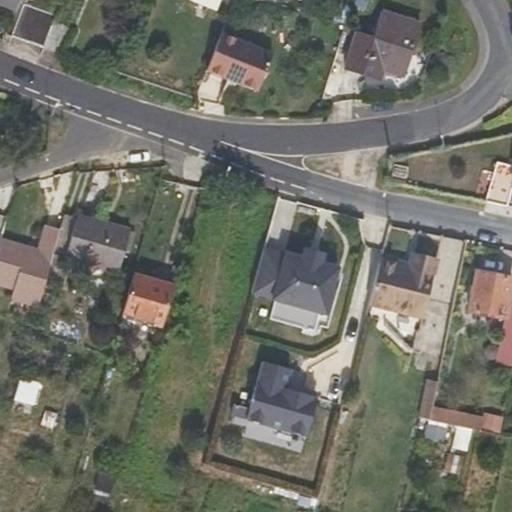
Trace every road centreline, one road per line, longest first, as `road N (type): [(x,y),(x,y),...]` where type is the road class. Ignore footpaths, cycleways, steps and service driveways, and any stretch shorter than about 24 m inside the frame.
road 1 (secondary): [(222,145),(387,135),(478,105),(500,83),(504,64),(490,0)]
road 2 (secondary): [(222,145),(309,183),(511,227)]
road 3 (residential): [(0,180),(149,122)]
road 4 (secondary): [(0,66),(149,122)]
